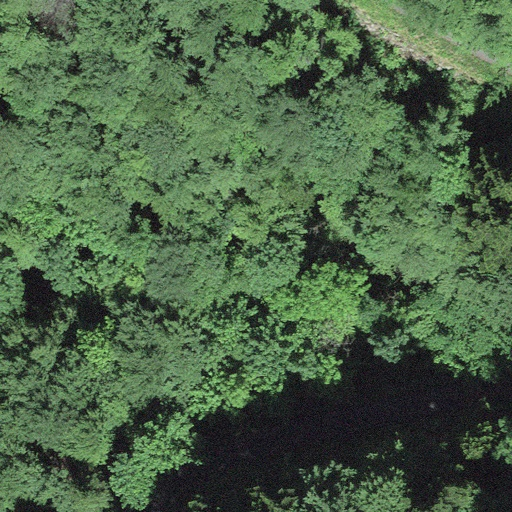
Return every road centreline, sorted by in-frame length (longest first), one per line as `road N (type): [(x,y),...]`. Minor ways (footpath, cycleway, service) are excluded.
road 1 (track): [(128,511),(213,453),(301,418),(511,373)]
road 2 (track): [(511,66),(401,0)]
